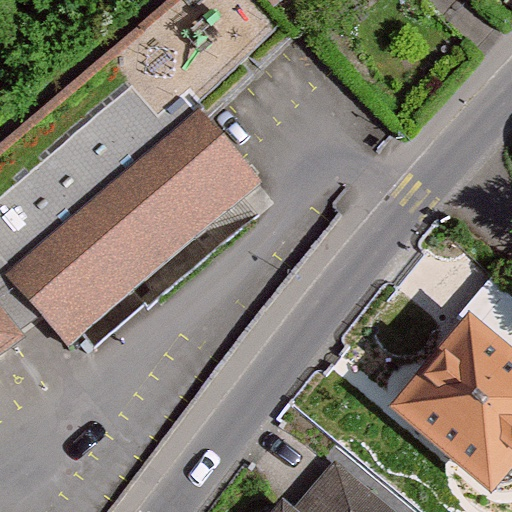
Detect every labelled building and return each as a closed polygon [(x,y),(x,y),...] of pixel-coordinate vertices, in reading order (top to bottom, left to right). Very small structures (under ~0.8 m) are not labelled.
[(312,0),(280,0),(294,16),(312,0)] [(209,111),(11,267),(78,352),(276,195),(209,111)] [(0,374),(36,349),(0,299),(0,374)] [(403,419),(497,499),(511,480),(511,351),(482,326),(403,419)] [(385,511),(334,471),(301,511),(295,511),(289,507),(285,511),(385,511)]
